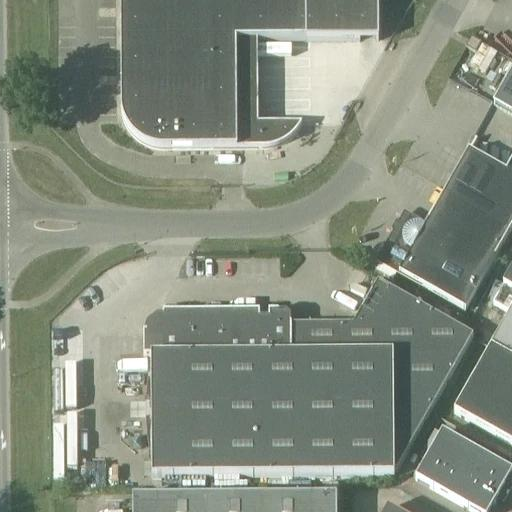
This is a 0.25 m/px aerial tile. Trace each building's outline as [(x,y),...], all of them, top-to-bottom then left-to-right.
[(119,0),(121,109),(121,111),(121,113),(121,116),(122,119),(123,121),(124,124),(125,126),(126,128),(127,131),(129,133),(130,135),(134,139),(136,141),(138,142),(140,144),(144,147),(149,149),(154,150),(157,151),(159,151),(165,151),(263,151),(266,150),(268,150),(271,150),(276,148),(281,146),(283,145),(286,144),(288,142),(290,141),(294,137),(297,133),(299,131),(300,129),(302,127),(303,124),(304,121),(305,118),(305,116),(306,113),(306,110),(306,108),(306,105),(236,106),(236,43),(378,42),(377,0),(119,0)] [(465,49),(466,50),(471,52),(475,55),(478,51),(481,45),(471,39),(465,49)] [(511,74),(493,107),(511,117),(511,162),(506,174),(468,153),(453,179),(511,212),(511,74)] [(405,217),(378,263),(465,313),(509,234),(511,229),(511,212),(453,179),(425,228),(405,217)] [(511,265),(500,287),(502,288),(511,293),(511,265)] [(473,338),(377,284),(353,327),(291,328),(291,327),(290,327),(290,319),(286,315),(278,315),(268,315),(268,321),(259,321),(259,315),(163,315),(163,318),(157,319),(146,330),(146,336),(143,336),(143,360),(151,360),(151,374),(149,374),(148,380),(146,400),(145,420),(147,440),(149,454),(151,455),(152,481),(394,479),(393,474),(397,473),(473,338)] [(511,293),(502,288),(493,305),(510,315),(490,351),(511,362),(511,293)] [(511,362),(490,351),(454,415),(511,447),(511,362)] [(504,508),(511,493),(511,474),(442,435),(415,482),(468,511),(490,511),(496,504),(504,508)] [(336,511),(336,500),(132,501),(132,511),(336,511)]
